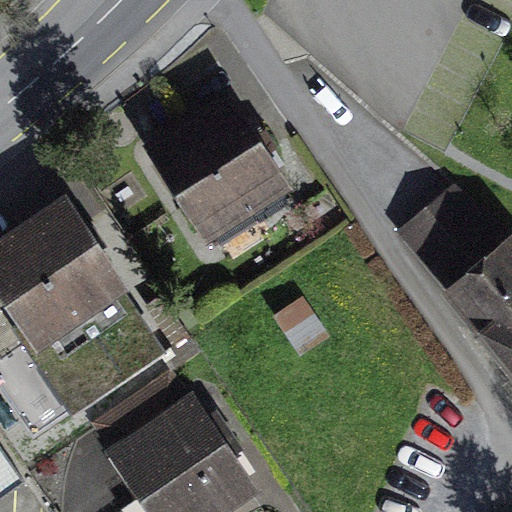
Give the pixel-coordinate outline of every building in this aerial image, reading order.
[(140,152),(206,247),(294,193),(230,94),(140,152)] [(511,233),(454,188),(399,235),(440,302),(511,387),(511,233)] [(70,417),(73,423),(167,358),(126,297),(131,294),(66,199),(0,244),(0,394),(32,442),(70,417)] [(304,297),(272,318),(300,359),(331,339),(304,297)] [(105,456),(143,511),(234,511),(262,493),(194,395),(190,397),(170,369),(91,426),(109,453),(105,456)] [(0,502),(26,485),(0,444),(0,502)]
